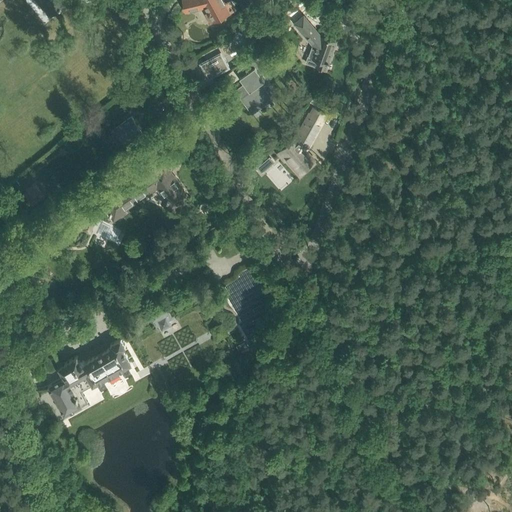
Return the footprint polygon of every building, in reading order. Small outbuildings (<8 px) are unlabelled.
[(44,0),(46,2),(41,6),(50,16),(68,1),(66,0),(44,0)] [(183,0),(186,9),(204,5),(209,14),(211,13),(215,20),(230,11),(223,0),(183,0)] [(305,62),(317,66),(326,69),(333,51),(332,51),(335,41),(334,40),(337,31),(325,27),(321,38),(303,17),(294,24),(311,45),(305,62)] [(207,59),(201,61),(209,76),(220,70),(221,69),(229,65),(224,56),(244,45),(257,37),(239,25),(232,36),(203,52),(204,53),(205,55),(207,59)] [(266,47),(259,52),(263,57),(270,52),(266,47)] [(255,57),(237,70),(241,75),(240,77),(250,90),(237,100),(242,97),(248,105),(256,99),(260,105),(270,98),(258,81),(264,78),(256,67),(260,64),(255,57)] [(316,96),(311,102),(324,109),(327,103),(316,96)] [(306,151),(306,150),(326,114),(313,107),(297,136),(279,152),(285,159),(287,157),(300,171),(303,168),(304,169),(310,164),(310,163),(314,159),(308,153),(307,151),(306,151)] [(131,116),(116,127),(127,143),(130,142),(130,143),(132,141),(132,140),(143,132),(131,116)] [(192,143),(187,146),(192,154),(197,151),(192,143)] [(263,162),(258,167),(262,172),(267,167),(263,162)] [(108,214),(110,216),(112,220),(124,211),(121,207),(147,189),(149,191),(160,183),(169,196),(166,204),(178,209),(183,199),(181,197),(186,193),(181,186),(174,176),(169,170),(167,171),(163,166),(156,171),(155,170),(132,186),(131,184),(102,204),(109,213),(108,214)] [(44,195),(34,181),(25,188),(27,190),(24,193),(32,204),(44,195)] [(86,215),(81,229),(91,233),(96,220),(86,215)] [(172,318),(167,309),(152,318),(157,326),(159,325),(161,329),(171,324),(169,319),(172,318)] [(64,375),(47,385),(64,415),(88,402),(82,390),(91,385),(107,376),(109,380),(120,373),(118,370),(131,363),(123,348),(126,346),(120,335),(107,342),(108,344),(85,357),(84,356),(80,356),(79,358),(77,354),(58,364),(64,375)] [(238,351),(246,346),(243,341),(235,345),(238,351)] [(170,392),(163,397),(167,404),(174,400),(170,392)]
